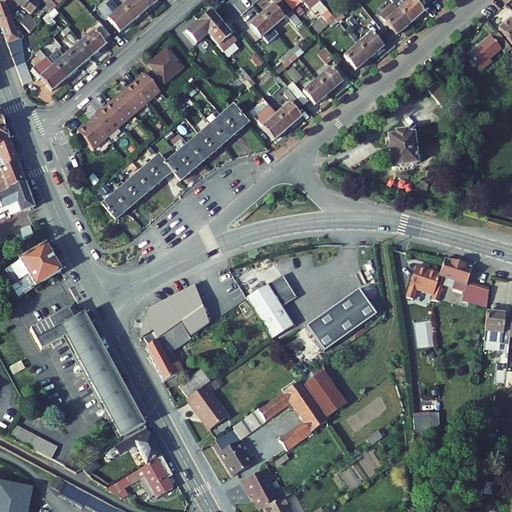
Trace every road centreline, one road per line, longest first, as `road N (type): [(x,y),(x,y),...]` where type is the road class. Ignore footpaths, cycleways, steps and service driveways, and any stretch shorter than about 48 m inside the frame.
road 1 (residential): [(479,0),(289,162)]
road 2 (primary): [(100,303),(210,510)]
road 3 (residential): [(191,0),(55,116),(24,128)]
road 4 (primary): [(24,128),(100,303)]
road 5 (primary): [(349,218),(415,226),(511,253)]
road 6 (primary): [(211,246),(280,225),(349,218)]
road 7 (primary): [(100,303),(211,246)]
